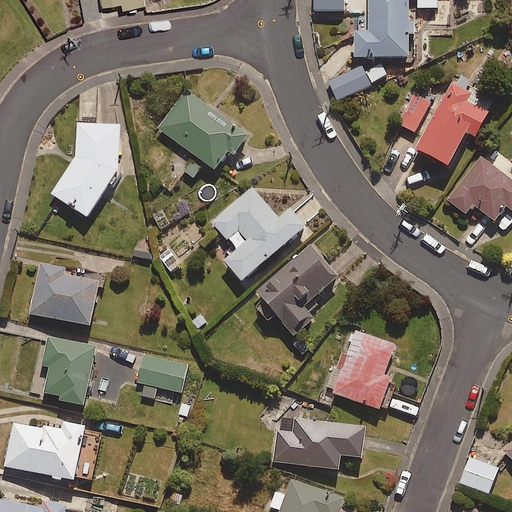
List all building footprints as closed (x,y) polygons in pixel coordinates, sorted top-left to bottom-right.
[(343,0),(313,0),(314,11),(344,11),(343,0)] [(409,57),(409,36),(415,36),(415,21),(409,22),(409,9),(437,8),(437,0),(369,0),(370,32),(356,32),(356,58),(409,57)] [(361,63),(324,79),(335,104),(372,87),(361,63)] [(473,81),(458,73),(416,152),(448,169),(467,132),(476,137),(497,98),(471,85),(473,81)] [(247,138),(186,92),(159,129),(215,171),(229,152),(233,156),(247,138)] [(397,122),(414,133),(433,103),(416,92),(397,122)] [(51,193),(88,218),(120,171),(120,124),(77,124),(77,156),(51,193)] [(155,180),(170,191),(185,172),(192,178),(202,167),(180,149),(155,180)] [(475,222),(483,213),(495,222),(506,208),(511,212),(511,163),(503,175),(481,157),(447,201),(475,222)] [(279,219),(252,188),(212,222),(236,251),(224,262),(241,282),(305,228),(290,210),(279,219)] [(338,278),(309,246),(256,293),(267,304),(258,312),(269,324),(277,317),(295,338),(315,320),(304,308),(338,278)] [(71,271),(41,265),(31,314),(90,327),(100,283),(70,276),(71,271)] [(357,333),(344,368),(336,365),(328,386),(336,389),(334,394),(380,411),(381,408),(389,411),(396,390),(388,387),(392,378),(384,375),(395,347),(357,333)] [(59,397),(58,400),(83,406),(96,350),(48,339),(41,367),(50,369),(44,394),(59,397)] [(187,366),(144,359),(138,396),(155,398),(157,388),(182,392),(187,366)] [(362,459),(366,429),(279,417),(273,462),(339,471),(341,456),(362,459)] [(63,425),(62,429),(44,425),(43,430),(14,424),(5,467),(74,481),(85,429),(63,425)] [(511,440),(502,451),(511,460),(511,440)] [(499,470),(470,458),(460,483),(489,495),(499,470)] [(141,496),(156,500),(160,482),(145,478),(141,496)] [(290,480),(285,495),(274,491),(268,507),(281,511),(280,511),(339,511),(344,499),(290,480)] [(72,511),(0,496),(0,511),(72,511)]
